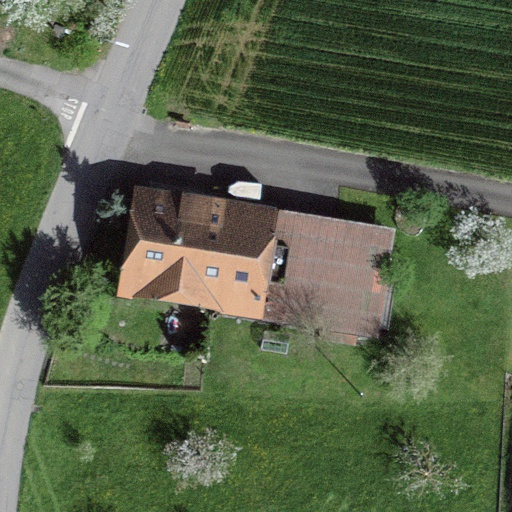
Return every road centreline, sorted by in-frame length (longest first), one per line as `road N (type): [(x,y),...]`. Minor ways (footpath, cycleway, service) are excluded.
road 1 (residential): [(511,196),(165,137),(106,114)]
road 2 (residential): [(0,452),(11,380),(106,114)]
road 3 (residential): [(106,114),(154,0)]
